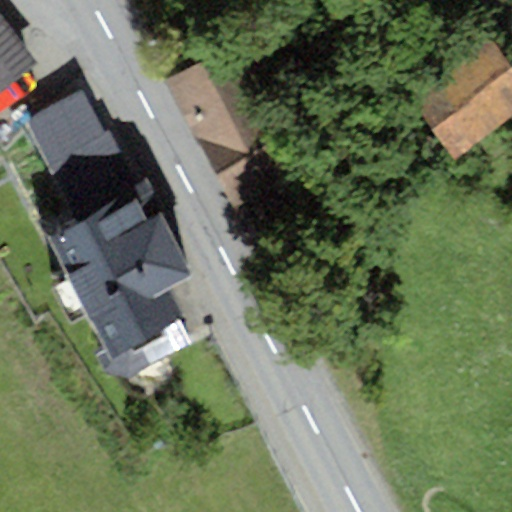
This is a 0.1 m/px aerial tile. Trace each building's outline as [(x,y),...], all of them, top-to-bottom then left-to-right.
[(0,99),(40,67),(0,18),(0,99)] [(455,159),(511,114),(511,64),(493,40),(412,103),(455,159)] [(237,42),(165,81),(241,223),(313,184),(237,42)] [(74,224),(138,191),(85,89),(21,122),(74,224)] [(199,278),(150,185),(138,191),(74,224),(48,238),(112,361),(185,323),(170,293),(199,278)]
